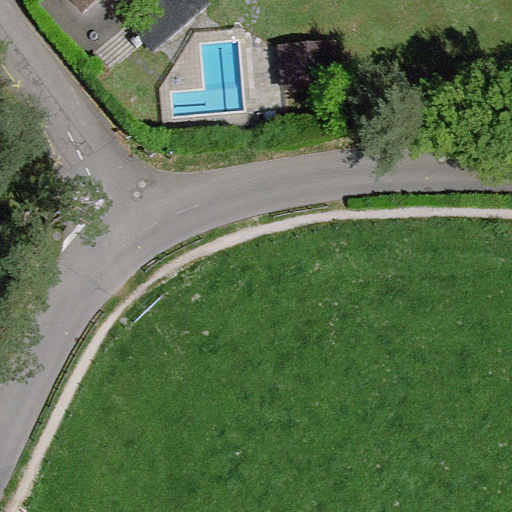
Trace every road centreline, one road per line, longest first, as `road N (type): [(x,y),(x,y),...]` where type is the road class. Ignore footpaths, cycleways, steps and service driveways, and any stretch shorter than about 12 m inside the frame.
road 1 (unclassified): [(511,171),(344,176),(175,213),(136,238)]
road 2 (unclassified): [(0,14),(136,238)]
road 3 (unclassified): [(136,238),(68,320),(0,446)]
